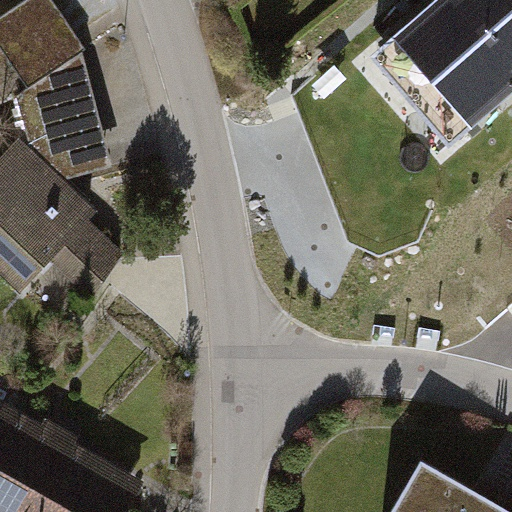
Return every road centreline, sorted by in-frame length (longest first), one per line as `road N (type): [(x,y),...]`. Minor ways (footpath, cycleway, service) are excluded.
road 1 (residential): [(240,387),(195,98),(162,0)]
road 2 (residential): [(511,410),(420,374),(240,387)]
road 3 (residential): [(238,511),(240,387)]
